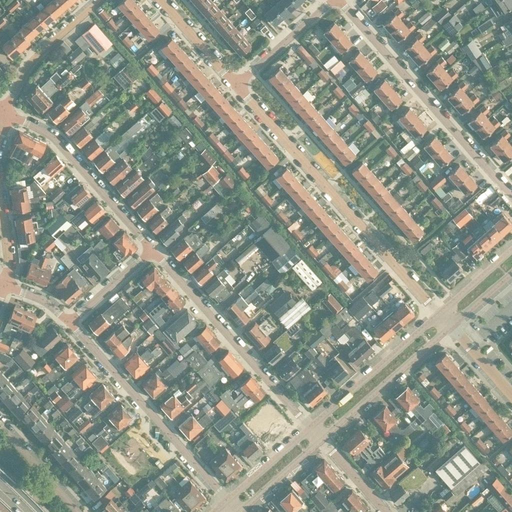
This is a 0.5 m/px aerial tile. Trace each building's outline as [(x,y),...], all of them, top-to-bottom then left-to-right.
[(55,0),(52,0),(45,6),(54,17),(63,9),(55,0)] [(70,0),(55,0),(63,9),(72,1),(70,0)] [(125,13),(136,4),(132,0),(122,0),(118,4),(122,9),(118,12),(121,16),(123,14),(125,12),(125,13)] [(202,10),(212,1),(210,0),(195,0),(194,2),(202,10)] [(281,17),(289,10),(280,0),(272,7),(281,17)] [(289,10),(296,4),(292,0),(280,0),(289,10)] [(386,5),(383,1),(381,0),(379,0),(372,7),(377,13),(386,5)] [(478,0),(468,0),(462,6),(467,11),(479,0),(478,0)] [(511,0),(495,0),(495,1),(489,5),(496,16),(511,5),(511,0)] [(209,19),(220,10),(212,1),(202,10),(209,19)] [(11,12),(15,8),(11,3),(7,8),(11,12)] [(133,21),(143,12),(136,4),(125,13),(133,21)] [(45,6),(36,14),(45,25),(54,17),(45,6)] [(248,16),(252,11),(249,7),(244,12),(248,16)] [(274,24),(281,17),(272,7),(265,14),(274,24)] [(441,23),(451,15),(443,7),(434,15),(441,23)] [(106,20),(110,16),(103,8),(98,12),(106,20)] [(398,18),(403,13),(399,9),(394,13),(383,23),(390,32),(402,22),(398,18)] [(217,28),(227,19),(220,10),(209,19),(217,28)] [(251,20),(256,16),(252,11),(248,16),(251,20)] [(431,16),(432,15),(428,11),(427,11),(417,20),(422,25),(432,16),(431,16)] [(141,30),(151,21),(143,12),(133,21),(141,30)] [(36,14),(27,22),(36,32),(45,25),(36,14)] [(117,26),(126,18),(123,14),(121,16),(114,22),(114,23),(110,27),(113,31),(118,27),(117,26)] [(454,14),(442,24),(451,35),(463,24),(454,14)] [(426,31),(436,21),(432,16),(422,25),(421,26),(426,31)] [(258,17),(250,24),(254,27),(261,21),(258,17)] [(481,33),(494,23),(490,18),(477,27),(481,33)] [(506,30),(499,34),(502,40),(507,37),(511,33),(511,18),(509,20),(503,24),(506,30)] [(114,23),(114,22),(111,19),(106,23),(110,27),(114,23)] [(224,36),(235,27),(227,19),(217,28),(224,36)] [(149,39),(159,30),(151,21),(141,30),(149,39)] [(27,22),(18,30),(19,31),(28,40),(36,32),(27,22)] [(332,41),(342,32),(334,22),(323,31),(332,41)] [(409,31),(414,26),(410,22),(405,26),(402,22),(390,32),(398,40),(409,30),(409,31)] [(99,53),(111,42),(94,24),(82,34),(99,53)] [(263,33),(268,29),(264,25),(260,29),(263,33)] [(232,45),(243,36),(235,27),(224,36),(232,45)] [(19,31),(11,38),(20,50),(30,42),(28,40),(19,31)] [(341,51),(351,42),(342,32),(332,41),(341,51)] [(419,42),(424,37),(420,33),(415,37),(416,38),(404,48),(412,56),(423,46),(419,42)] [(442,50),(454,39),(449,34),(437,45),(442,50)] [(125,44),(129,39),(126,35),(121,40),(125,44)] [(240,54),(250,45),(243,36),(232,45),(240,54)] [(507,37),(502,40),(505,45),(510,42),(507,37)] [(11,38),(2,46),(11,57),(20,50),(11,38)] [(168,55),(179,46),(171,38),(161,47),(168,55)] [(128,48),(133,43),(129,39),(125,44),(128,48)] [(472,39),(461,47),(465,52),(466,52),(471,59),(481,53),(476,45),(472,39)] [(449,53),(459,45),(454,40),(444,48),(449,53)] [(64,42),(59,46),(66,53),(71,49),(64,42)] [(305,60),(310,56),(300,45),(296,49),(305,60)] [(176,64),(186,55),(179,46),(168,55),(175,63),(176,64)] [(431,55),(436,50),(431,46),(426,50),(423,46),(412,56),(419,64),(430,54),(431,55)] [(74,65),(85,54),(78,47),(67,58),(74,65)] [(357,70),(367,60),(359,50),(348,59),(357,70)] [(112,57),(118,64),(124,59),(118,52),(112,57)] [(482,53),(471,59),(482,71),(491,66),(482,53)] [(179,77),(194,64),(186,55),(176,64),(175,63),(171,66),(173,68),(177,65),(180,69),(176,73),(179,77)] [(328,68),(338,59),(334,55),(324,63),(328,68)] [(317,65),(313,60),(310,56),(305,60),(313,68),(317,65)] [(440,66),(445,62),(441,57),(436,61),(437,62),(426,72),(433,80),(444,70),(440,66)] [(334,74),(345,64),(340,59),(329,68),(334,74)] [(366,80),(376,70),(367,60),(357,70),(366,80)] [(139,75),(129,63),(128,62),(113,76),(124,88),(139,75)] [(146,68),(150,72),(155,68),(151,63),(147,67),(146,68)] [(191,81),(202,72),(194,64),(179,77),(182,80),(187,76),(191,81)] [(496,64),(487,70),(492,77),(496,84),(505,78),(501,72),(496,64)] [(475,65),(473,67),(468,71),(472,75),(479,69),(475,65)] [(157,81),(162,76),(155,68),(150,72),(157,81)] [(276,85),(286,76),(279,68),(268,77),(276,85)] [(320,77),(325,72),(322,68),(317,73),(320,77)] [(452,79),(457,75),(453,70),(448,74),(444,70),(433,80),(440,88),(451,78),(452,79)] [(55,83),(61,78),(56,72),(50,77),(50,78),(40,88),(37,84),(25,95),(26,97),(26,98),(28,100),(30,100),(33,104),(55,83)] [(61,87),(73,77),(68,72),(61,78),(55,83),(33,104),(35,107),(35,108),(37,110),(38,110),(40,112),(52,101),(48,97),(58,87),(61,87)] [(199,90),(209,81),(202,72),(191,81),(199,90)] [(324,81),(329,76),(325,72),(320,77),(324,81)] [(164,79),(166,77),(164,75),(162,76),(157,81),(165,89),(170,85),(164,79)] [(284,94),(294,85),(286,76),(276,85),(284,94)] [(348,91),(356,84),(350,77),(342,84),(348,91)] [(83,89),(90,83),(86,78),(79,84),(83,89)] [(499,90),(509,84),(505,78),(496,84),(499,90)] [(382,98),(392,89),(384,79),(373,88),(382,98)] [(206,98),(217,89),(209,81),(199,90),(206,98)] [(364,87),(365,86),(361,81),(348,92),(353,98),(364,87)] [(462,90),(467,86),(463,81),(458,85),(458,86),(447,96),(454,104),(465,94),(462,90)] [(132,88),(129,85),(123,90),(123,91),(121,93),(123,96),(132,88)] [(177,94),(175,91),(170,85),(165,89),(173,98),(177,94)] [(291,103),(302,94),(294,85),(284,94),(291,103)] [(336,94),(340,89),(337,85),(332,90),(336,94)] [(154,103),(161,98),(151,87),(144,92),(154,103)] [(358,103),(369,93),(364,87),(353,98),(358,103)] [(496,88),(493,91),(490,94),(495,100),(501,94),(496,88)] [(72,115),(61,124),(69,134),(81,124),(88,117),(87,116),(92,111),(89,107),(103,95),(98,89),(78,106),(79,107),(71,114),(72,114),(72,115)] [(214,107),(224,98),(217,89),(206,98),(214,107)] [(339,98),(344,94),(340,89),(336,94),(339,98)] [(391,108),(401,99),(392,89),(382,98),(391,108)] [(188,106),(179,96),(177,94),(173,98),(184,110),(188,106)] [(299,111),(309,102),(302,94),(291,103),(299,111)] [(473,103),(478,99),(474,94),(469,98),(465,94),(454,104),(461,112),(473,103)] [(65,107),(72,100),(68,95),(48,112),(52,116),(51,119),(53,121),(56,121),(57,122),(69,111),(65,107)] [(222,116),(232,107),(224,98),(214,107),(222,116)] [(162,101),(156,106),(165,117),(171,111),(162,101)] [(134,102),(128,107),(132,111),(138,106),(134,102)] [(306,120),(317,111),(309,102),(299,111),(306,120)] [(351,111),(356,107),(352,103),(347,107),(351,111)] [(483,114),(488,110),(484,105),(479,110),(468,120),(475,128),(487,119),(483,114)] [(225,128),(240,115),(232,107),(222,116),(226,120),(221,124),(225,128)] [(354,115),(359,111),(356,107),(351,111),(354,115)] [(407,126),(417,117),(408,107),(398,116),(407,126)] [(314,129),(324,119),(317,111),(306,120),(314,129)] [(101,118),(97,113),(90,119),(91,120),(72,137),(73,138),(73,140),(75,142),(76,142),(80,146),(92,136),(87,130),(94,124),(101,118)] [(378,125),(385,119),(379,113),(372,119),(378,125)] [(195,123),(200,119),(196,115),(191,119),(195,123)] [(237,133),(247,124),(240,115),(225,128),(228,132),(232,128),(237,133)] [(504,124),(509,119),(506,116),(501,120),(504,124)] [(413,139),(426,127),(417,117),(407,126),(404,129),(413,139)] [(495,128),(500,123),(495,118),(490,123),(487,119),(475,128),(483,137),(494,127),(495,128)] [(199,128),(204,123),(200,119),(195,123),(199,128)] [(322,137),(332,128),(324,119),(314,129),(322,137)] [(366,128),(371,124),(367,120),(363,124),(366,128)] [(137,121),(129,128),(133,133),(141,126),(137,121)] [(244,141),(255,132),(247,124),(237,133),(244,141)] [(369,132),(374,128),(371,124),(366,128),(369,132)] [(387,135),(391,132),(386,126),(382,130),(387,135)] [(186,142),(193,135),(189,132),(187,129),(185,127),(178,133),(186,142)] [(105,151),(94,161),(98,166),(97,167),(100,170),(101,169),(103,171),(114,161),(113,160),(119,155),(114,150),(133,133),(129,128),(104,150),(105,151)] [(329,146),(340,137),(332,128),(322,137),(329,146)] [(504,139),(509,134),(505,129),(500,134),(501,134),(489,144),(497,153),(508,143),(504,139)] [(26,134),(26,135),(19,131),(13,142),(14,143),(7,156),(11,158),(23,164),(25,161),(24,161),(36,139),(26,134)] [(99,144),(108,136),(103,131),(95,139),(94,139),(83,149),(87,153),(87,155),(88,157),(90,157),(91,158),(103,148),(99,144)] [(210,141),(215,136),(211,132),(206,137),(210,141)] [(252,150),(262,141),(255,132),(244,141),(252,150)] [(214,145),(219,140),(215,136),(210,141),(214,145)] [(432,155),(442,146),(434,136),(423,145),(432,155)] [(337,154),(347,145),(340,137),(329,146),(337,154)] [(39,157),(45,144),(36,139),(24,161),(25,161),(23,164),(22,166),(27,172),(31,164),(28,163),(33,154),(39,157)] [(404,153),(415,144),(411,139),(400,149),(404,153)] [(260,159),(270,150),(262,141),(252,150),(260,159)] [(409,160),(424,146),(419,141),(404,155),(409,160)] [(511,146),(511,147),(508,143),(497,153),(504,161),(511,153),(511,146)] [(345,163),(355,154),(347,145),(337,154),(345,163)] [(388,153),(393,149),(390,145),(385,149),(388,153)] [(441,165),(451,156),(442,146),(432,155),(441,165)] [(149,147),(140,154),(144,159),(153,151),(149,147)] [(127,148),(119,155),(122,158),(128,152),(127,151),(129,150),(127,148)] [(205,148),(198,154),(209,166),(215,160),(205,148)] [(226,158),(231,154),(226,149),(221,154),(226,158)] [(392,157),(397,153),(393,149),(388,153),(392,157)] [(267,167),(278,158),(270,150),(260,159),(267,167)] [(143,169),(157,157),(153,153),(140,165),(143,169)] [(233,158),(234,157),(231,154),(226,158),(233,166),(237,162),(233,158)] [(41,185),(64,165),(56,156),(33,176),(41,185)] [(417,156),(410,162),(416,168),(423,162),(420,159),(419,158),(417,156)] [(132,166),(127,161),(124,157),(105,174),(113,183),(132,166)] [(401,157),(396,162),(400,166),(403,164),(405,162),(401,157)] [(359,179),(369,170),(362,161),(351,171),(359,179)] [(403,170),(408,166),(405,162),(403,164),(400,166),(403,170)] [(457,183),(467,174),(458,164),(448,173),(457,183)] [(211,185),(222,176),(212,165),(202,174),(211,185)] [(240,175),(245,170),(241,166),(236,171),(240,175)] [(407,174),(412,170),(408,166),(403,170),(407,174)] [(283,185),(293,176),(286,167),(275,176),(283,185)] [(143,178),(137,172),(135,169),(116,186),(124,195),(143,178)] [(433,179),(433,178),(425,169),(420,173),(429,183),(433,179)] [(244,179),(249,175),(245,170),(240,175),(244,179)] [(367,188),(377,179),(369,170),(359,179),(367,188)] [(218,179),(212,185),(222,196),(228,191),(236,184),(227,173),(219,180),(218,179)] [(435,189),(446,180),(440,173),(433,179),(429,183),(435,189)] [(163,174),(155,181),(160,187),(168,180),(163,174)] [(466,193),(476,184),(467,174),(457,183),(466,193)] [(146,182),(127,198),(128,200),(128,201),(129,203),(131,203),(134,207),(146,197),(154,189),(150,185),(153,183),(148,176),(144,180),(146,181),(146,182)] [(291,194),(301,184),(293,176),(283,185),(291,194)] [(374,196),(385,187),(377,179),(367,188),(374,196)] [(418,187),(423,183),(420,179),(415,183),(418,187)] [(46,194),(41,189),(34,181),(29,185),(10,188),(12,200),(32,196),(38,195),(46,194)] [(422,191),(427,187),(423,183),(418,187),(422,191)] [(74,188),(63,197),(66,200),(67,201),(69,204),(73,200),(79,206),(91,195),(82,186),(81,187),(78,184),(74,188)] [(298,202),(309,193),(301,184),(291,194),(298,202)] [(489,196),(495,190),(490,185),(474,200),(478,205),(489,196)] [(55,202),(65,193),(59,187),(49,196),(55,202)] [(180,191),(177,187),(169,194),(173,198),(180,191)] [(382,205),(392,196),(385,187),(374,196),(382,205)] [(445,194),(441,197),(445,201),(452,196),(448,191),(445,194)] [(154,205),(161,198),(156,193),(137,210),(141,215),(141,216),(143,218),(144,218),(145,220),(158,209),(154,205)] [(264,201),(269,197),(266,193),(261,197),(264,201)] [(306,211),(316,202),(309,193),(298,202),(294,206),(298,210),(302,206),(306,211)] [(33,202),(39,201),(38,195),(32,196),(12,200),(14,211),(29,208),(29,203),(33,202)] [(389,214),(400,205),(392,196),(382,205),(389,214)] [(433,205),(439,201),(435,196),(430,201),(433,205)] [(63,197),(55,204),(59,208),(67,201),(66,200),(63,197)] [(267,206),(273,201),(269,197),(264,201),(267,206)] [(446,201),(450,206),(455,202),(451,197),(446,201)] [(195,209),(201,203),(197,199),(191,204),(195,209)] [(454,210),(462,203),(459,199),(455,202),(450,206),(454,210)] [(92,221),(104,210),(96,201),(84,211),(83,209),(71,219),(77,226),(88,216),(92,221)] [(437,216),(446,209),(439,201),(433,205),(437,209),(434,212),(437,216)] [(314,219),(324,210),(316,202),(306,211),(314,219)] [(205,223),(221,208),(216,203),(211,208),(200,217),(205,223)] [(469,204),(464,208),(469,213),(469,214),(474,210),(469,204)] [(397,222),(408,213),(400,205),(389,214),(397,222)] [(164,218),(172,211),(167,206),(148,223),(156,232),(167,222),(164,218)] [(276,214),(281,210),(277,206),(273,210),(272,210),(276,215),(276,214)] [(58,208),(53,212),(57,217),(61,212),(58,208)] [(464,208),(455,216),(460,221),(469,213),(464,208)] [(279,219),(284,214),(281,210),(276,214),(276,215),(279,219)] [(321,228),(332,219),(324,210),(314,219),(321,228)] [(55,238),(71,224),(61,212),(57,217),(45,226),(55,238)] [(503,233),(511,224),(501,212),(497,216),(499,218),(494,223),(503,233)] [(175,229),(179,225),(187,219),(182,213),(177,218),(159,235),(167,244),(179,233),(175,229)] [(259,233),(270,223),(261,213),(250,223),(259,233)] [(415,222),(408,213),(397,222),(405,231),(415,222)] [(283,223),(288,218),(284,214),(279,219),(283,223)] [(31,216),(15,219),(17,230),(37,227),(36,221),(32,222),(31,216)] [(106,236),(118,225),(110,216),(107,219),(105,217),(93,228),(98,234),(101,231),(106,236)] [(455,216),(448,223),(452,228),(457,224),(460,221),(455,216)] [(329,237),(339,228),(332,219),(321,228),(329,237)] [(413,240),(426,228),(418,219),(415,222),(405,231),(413,240)] [(295,237),(300,232),(292,223),(288,227),(291,231),(290,232),(295,237)] [(494,241),(503,233),(494,223),(485,231),(494,241)] [(290,246),(274,227),(272,225),(260,236),(254,241),(258,246),(262,242),(271,252),(267,255),(272,262),(290,246)] [(33,234),(42,232),(44,226),(17,230),(19,242),(34,239),(33,234)] [(220,228),(212,235),(216,241),(218,238),(221,242),(228,236),(220,228)] [(336,245),(347,236),(339,228),(329,237),(336,245)] [(485,249),(494,241),(485,231),(476,239),(485,249)] [(135,247),(136,245),(124,232),(112,242),(117,248),(113,252),(119,259),(128,252),(129,253),(135,247)] [(195,234),(190,238),(187,234),(171,249),(175,253),(175,255),(176,257),(178,257),(179,258),(191,248),(193,250),(201,242),(195,234)] [(344,254),(355,245),(347,236),(336,245),(344,254)] [(485,249),(476,239),(473,236),(464,244),(476,257),(485,249)] [(54,245),(56,243),(50,237),(41,245),(47,251),(48,250),(49,251),(54,246),(54,245)] [(105,245),(105,244),(101,240),(93,247),(97,252),(105,245)] [(427,250),(434,245),(431,241),(424,247),(427,250)] [(253,242),(242,252),(245,256),(256,246),(253,242)] [(461,259),(468,253),(459,242),(452,248),(461,259)] [(200,257),(208,249),(204,244),(183,263),(191,271),(203,260),(200,257)] [(309,253),(314,249),(311,244),(306,249),(309,253)] [(100,256),(96,252),(90,245),(87,248),(92,253),(81,263),(96,280),(107,270),(97,259),(100,256)] [(352,263),(362,254),(355,245),(344,254),(340,258),(343,261),(347,258),(352,263)] [(59,248),(55,246),(54,246),(49,251),(52,253),(51,256),(56,258),(59,248)] [(290,247),(272,263),(282,273),(300,258),(290,247)] [(313,257),(318,253),(314,249),(309,253),(313,257)] [(323,249),(318,253),(322,257),(326,253),(323,249)] [(45,256),(35,280),(45,284),(51,270),(44,268),(48,258),(50,253),(48,253),(47,252),(45,256)] [(456,263),(460,259),(455,253),(451,257),(454,261),(442,272),(449,281),(462,269),(456,263)] [(209,269),(221,258),(217,254),(205,264),(193,274),(201,283),(212,273),(209,269)] [(359,271),(370,262),(362,254),(352,263),(359,271)] [(35,280),(45,256),(41,255),(37,265),(31,262),(30,264),(29,263),(27,267),(28,268),(25,276),(35,280)] [(301,258),(291,267),(311,290),(321,281),(301,258)] [(327,273),(332,268),(326,262),(321,266),(327,273)] [(367,280),(377,271),(370,262),(359,271),(367,280)] [(67,275),(55,285),(69,301),(82,290),(79,286),(85,281),(79,275),(80,274),(77,272),(75,269),(74,267),(71,269),(69,272),(66,274),(67,275)] [(164,278),(155,267),(152,267),(141,278),(138,282),(142,286),(145,283),(148,286),(142,291),(145,294),(164,278)] [(332,279),(337,274),(332,268),(327,273),(332,279)] [(229,290),(233,287),(228,281),(224,277),(228,274),(223,269),(204,286),(212,296),(213,295),(219,302),(230,292),(229,290)] [(389,273),(376,285),(380,289),(388,282),(393,278),(389,273)] [(160,295),(170,285),(164,278),(145,294),(147,297),(155,290),(160,295)] [(340,287),(345,283),(341,279),(336,283),(340,287)] [(127,292),(133,287),(129,282),(123,287),(127,292)] [(380,297),(392,287),(388,282),(380,289),(376,292),(380,297)] [(344,292),(349,287),(345,283),(340,287),(344,292)] [(152,316),(177,293),(170,285),(160,295),(164,299),(155,307),(149,312),(152,316)] [(352,299),(359,292),(353,285),(345,291),(352,299)] [(376,292),(380,289),(376,285),(362,297),(366,300),(366,301),(370,305),(380,297),(376,292)] [(243,308),(258,294),(254,290),(244,299),(240,295),(224,309),(232,318),(243,308)] [(278,315),(294,301),(285,291),(269,305),(278,315)] [(174,310),(184,301),(177,293),(152,316),(154,319),(169,305),(174,310)] [(341,306),(329,293),(321,300),(333,314),(341,306)] [(101,313),(89,324),(97,333),(109,323),(110,324),(118,316),(120,318),(124,314),(122,313),(129,307),(124,301),(120,297),(101,313)] [(356,309),(366,300),(362,297),(352,306),(348,309),(356,318),(361,314),(356,309)] [(404,302),(404,303),(400,298),(394,304),(398,308),(393,311),(403,322),(413,313),(404,302)] [(140,307),(144,303),(140,299),(136,302),(140,307)] [(21,307),(19,308),(14,305),(3,331),(8,333),(11,327),(16,329),(25,310),(24,309),(23,308),(21,307)] [(347,322),(353,316),(345,307),(338,313),(331,319),(336,324),(340,328),(347,322)] [(243,308),(232,318),(239,326),(250,316),(245,311),(243,308)] [(176,341),(198,322),(187,309),(162,331),(174,344),(177,341),(176,341)] [(30,312),(30,311),(27,310),(26,310),(25,310),(16,329),(22,332),(20,337),(25,340),(35,314),(30,312)] [(143,320),(148,316),(144,311),(139,316),(143,320)] [(375,311),(371,314),(375,319),(379,316),(375,311)] [(393,331),(403,322),(393,311),(383,320),(393,331)] [(255,322),(244,332),(252,340),(270,324),(273,321),(268,316),(258,325),(255,322)] [(158,327),(150,318),(142,325),(150,334),(158,327)] [(331,319),(319,329),(326,337),(331,333),(334,330),(332,328),(336,324),(331,319)] [(383,340),(393,331),(383,320),(373,329),(383,340)] [(270,324),(252,340),(258,348),(269,338),(266,335),(277,325),(273,321),(270,324)] [(290,336),(299,328),(295,322),(283,332),(280,335),(273,341),(275,343),(270,348),(267,351),(264,354),(268,358),(267,360),(269,362),(271,362),(272,363),(284,353),(283,351),(292,343),(287,337),(289,335),(290,336)] [(340,328),(336,324),(332,328),(334,330),(331,333),(337,339),(340,342),(344,343),(345,341),(352,349),(347,353),(357,364),(365,357),(344,333),(340,328)] [(129,333),(129,332),(123,325),(115,332),(115,331),(104,341),(111,349),(129,333)] [(197,347),(213,334),(206,325),(195,335),(199,340),(190,347),(187,343),(179,350),(185,357),(197,347)] [(40,355),(61,337),(52,328),(36,342),(39,345),(35,349),(40,355)] [(161,341),(166,337),(158,328),(153,332),(161,341)] [(374,350),(354,328),(349,328),(344,333),(365,357),(374,350)] [(313,347),(325,337),(318,329),(306,340),(313,347)] [(125,342),(132,336),(129,333),(111,349),(118,357),(129,347),(125,342)] [(209,351),(220,342),(213,334),(197,347),(185,358),(196,370),(207,361),(199,351),(205,346),(209,351)] [(176,347),(167,336),(158,344),(168,355),(176,347)] [(15,355),(21,350),(19,349),(15,347),(18,339),(13,337),(10,345),(7,352),(15,356),(15,355)] [(0,349),(6,352),(9,347),(0,342),(0,349)] [(51,369),(72,350),(66,343),(53,354),(57,358),(48,366),(46,363),(41,367),(47,373),(51,369)] [(154,357),(161,351),(156,346),(151,351),(130,370),(136,377),(149,366),(145,362),(153,355),(154,357)] [(319,355),(318,354),(311,346),(304,351),(306,353),(305,354),(311,360),(312,358),(313,360),(319,355)] [(151,351),(148,348),(140,356),(136,352),(124,363),(130,370),(151,351)] [(27,368),(34,362),(22,349),(21,350),(15,355),(27,368)] [(47,373),(45,375),(51,382),(61,373),(66,368),(78,357),(72,350),(51,369),(47,373)] [(301,358),(296,353),(294,350),(287,357),(289,359),(278,369),(281,373),(281,375),(283,377),(285,377),(286,378),(299,367),(295,363),(301,358)] [(231,376),(242,367),(233,356),(228,351),(217,360),(213,355),(207,361),(196,370),(203,378),(205,381),(207,383),(210,386),(227,371),(231,376)] [(321,368),(328,361),(320,352),(318,354),(319,355),(313,360),(321,368)] [(11,358),(3,355),(0,353),(0,360),(1,360),(7,362),(5,363),(8,366),(14,361),(11,358)] [(442,371),(452,362),(445,353),(434,362),(442,371)] [(339,381),(348,373),(334,357),(328,361),(329,362),(326,366),(339,381)] [(148,390),(179,363),(176,359),(162,372),(158,369),(142,384),(148,390)] [(313,361),(307,366),(310,370),(316,365),(313,361)] [(450,380),(460,371),(452,362),(442,371),(450,380)] [(65,393),(90,370),(84,363),(71,375),(75,378),(69,383),(68,381),(61,388),(65,393)] [(188,372),(184,368),(179,363),(148,390),(154,397),(172,382),(170,380),(174,377),(178,381),(188,372)] [(17,375),(22,370),(19,366),(13,372),(17,375)] [(327,392),(317,381),(305,367),(297,374),(319,399),(321,397),(323,396),(324,394),(327,392)] [(83,388),(96,377),(90,370),(65,393),(70,398),(77,392),(75,390),(80,385),(83,388)] [(457,388),(467,379),(460,371),(450,380),(457,388)] [(425,386),(429,382),(421,373),(417,377),(425,386)] [(317,400),(319,399),(297,374),(289,381),(295,388),(300,384),(306,391),(301,395),(311,406),(313,403),(316,402),(317,400)] [(23,386),(30,379),(27,376),(16,385),(18,387),(21,384),(23,386)] [(239,400),(258,384),(250,376),(239,385),(244,390),(236,397),(239,400)] [(0,395),(2,398),(14,388),(6,378),(0,383),(0,395)] [(207,383),(205,381),(203,378),(202,379),(198,382),(196,384),(166,411),(172,418),(185,406),(182,403),(190,395),(191,396),(196,391),(199,391),(201,389),(207,383)] [(465,397),(475,388),(467,379),(457,388),(465,397)] [(196,384),(193,381),(181,392),(178,389),(173,393),(160,404),(166,411),(196,384)] [(207,383),(201,389),(205,394),(212,388),(210,386),(207,383)] [(55,391),(58,389),(54,384),(46,392),(55,402),(60,397),(55,391)] [(87,410),(108,391),(102,384),(89,395),(92,399),(84,406),(87,410)] [(254,402),(265,392),(258,384),(239,400),(242,403),(249,396),(254,402)] [(33,393),(39,388),(35,385),(30,390),(33,393)] [(416,402),(419,399),(416,397),(412,392),(410,390),(407,386),(406,387),(405,387),(403,389),(403,390),(401,392),(419,413),(421,412),(426,417),(429,414),(420,404),(419,405),(416,402)] [(414,386),(410,390),(412,392),(416,397),(420,393),(414,386)] [(432,394),(437,390),(433,386),(428,390),(432,394)] [(22,397),(14,388),(2,398),(10,407),(22,397)] [(472,406),(483,397),(475,388),(465,397),(472,406)] [(214,403),(220,398),(212,389),(207,394),(214,403)] [(223,400),(231,393),(227,389),(219,396),(223,400)] [(435,398),(440,394),(437,390),(432,394),(435,398)] [(101,409),(114,397),(108,391),(87,410),(93,416),(101,409)] [(26,400),(30,396),(27,392),(22,397),(10,407),(19,417),(31,406),(26,400)] [(421,412),(419,413),(401,392),(398,394),(397,394),(395,396),(395,397),(394,398),(406,411),(409,408),(416,416),(417,417),(411,422),(409,424),(414,429),(426,418),(426,417),(421,412)] [(63,411),(73,403),(65,394),(55,402),(63,411)] [(480,414),(490,405),(483,397),(472,406),(480,414)] [(230,409),(230,408),(221,399),(214,405),(223,415),(230,409)] [(231,408),(235,404),(231,399),(227,403),(231,408)] [(46,408),(52,403),(49,400),(43,405),(46,408)] [(260,426),(252,432),(260,442),(269,435),(271,438),(279,430),(281,433),(293,423),(287,417),(279,408),(272,401),(262,410),(262,411),(263,411),(254,420),(260,426)] [(202,407),(206,412),(211,407),(207,403),(202,407)] [(100,434),(126,411),(120,404),(102,420),(105,423),(88,438),(91,442),(100,434)] [(40,414),(40,413),(32,405),(31,406),(19,417),(20,415),(28,424),(40,414)] [(487,423),(498,414),(490,405),(480,414),(487,423)] [(393,422),(396,419),(385,406),(378,412),(402,439),(406,436),(414,429),(409,424),(403,429),(399,428),(393,422)] [(451,415),(455,411),(452,407),(447,411),(451,415)] [(54,417),(60,412),(57,409),(51,414),(54,417)] [(184,431),(206,412),(203,409),(194,417),(191,413),(178,424),(184,431)] [(228,412),(222,418),(228,424),(236,416),(230,410),(228,412)] [(437,427),(445,420),(436,410),(428,417),(437,427)] [(45,419),(48,417),(43,411),(40,413),(40,414),(28,424),(36,433),(48,423),(45,419)] [(115,433),(132,418),(126,411),(100,434),(100,435),(92,442),(99,450),(108,443),(103,437),(108,433),(109,435),(112,432),(113,432),(115,433)] [(190,438),(212,419),(206,412),(184,431),(190,438)] [(391,448),(402,439),(378,412),(372,418),(383,430),(386,427),(393,435),(385,442),(391,448)] [(404,414),(402,415),(409,424),(411,422),(404,414)] [(495,432),(505,423),(498,414),(487,423),(495,432)] [(62,427),(68,422),(64,418),(59,423),(62,427)] [(81,432),(91,423),(87,418),(77,427),(81,432)] [(462,429),(467,425),(463,420),(459,424),(462,429)] [(45,443),(56,432),(48,423),(36,433),(45,443)] [(246,434),(236,442),(243,449),(251,459),(261,449),(253,440),(256,438),(252,434),(253,434),(246,426),(243,423),(239,426),(246,434)] [(502,440),(511,431),(511,430),(505,423),(495,432),(502,440)] [(438,442),(450,431),(444,424),(432,435),(438,442)] [(70,436),(76,431),(73,427),(67,432),(70,436)] [(379,434),(373,428),(369,431),(376,437),(379,434)] [(372,443),(369,440),(359,429),(357,431),(355,432),(353,434),(351,436),(375,463),(385,454),(379,446),(372,452),(369,448),(372,443)] [(53,452),(65,441),(56,432),(45,443),(53,452)] [(197,448),(210,436),(207,433),(194,444),(197,448)] [(78,445),(84,440),(81,436),(75,441),(78,445)] [(368,469),(375,463),(351,436),(350,437),(347,438),(346,441),(344,443),(353,453),(357,450),(367,461),(363,465),(368,469)] [(478,446),(482,442),(479,438),(474,442),(478,446)] [(61,461),(73,450),(65,441),(53,452),(61,461)] [(481,450),(486,446),(482,442),(478,446),(481,450)] [(412,456),(420,449),(417,445),(409,452),(412,456)] [(435,470),(450,488),(479,463),(470,453),(463,445),(448,459),(435,470)] [(86,454),(92,449),(89,446),(83,451),(86,454)] [(238,470),(242,466),(226,448),(218,454),(236,475),(239,472),(238,470)] [(69,470),(81,460),(73,450),(61,461),(69,470)] [(401,459),(396,454),(394,452),(382,462),(381,461),(380,462),(381,463),(370,473),(372,475),(373,477),(375,479),(377,480),(401,459)] [(233,478),(236,475),(218,454),(210,461),(227,480),(231,476),(233,478)] [(94,463),(100,458),(97,455),(92,460),(94,463)] [(159,468),(163,465),(158,459),(154,462),(159,468)] [(329,465),(329,466),(323,459),(314,468),(314,469),(300,481),(312,495),(318,490),(337,473),(329,465)] [(405,464),(401,459),(377,480),(379,482),(380,485),(382,486),(384,488),(395,479),(391,475),(398,468),(399,469),(405,464)] [(77,480),(89,469),(81,460),(69,470),(77,480)] [(456,495),(488,468),(481,461),(479,463),(450,488),(456,495)] [(168,473),(177,465),(174,462),(165,470),(168,473)] [(102,472),(108,468),(103,463),(98,467),(102,472)] [(504,476),(509,472),(501,463),(496,467),(504,476)] [(400,485),(389,494),(397,503),(408,493),(406,490),(409,488),(416,488),(426,479),(426,476),(417,466),(398,482),(400,485)] [(108,468),(103,472),(108,478),(113,474),(110,470),(109,469),(108,468)] [(89,469),(77,480),(85,488),(97,478),(101,474),(98,470),(93,474),(89,469)] [(318,490),(320,493),(328,486),(333,491),(344,481),(337,473),(318,490)] [(156,484),(163,478),(161,475),(154,481),(156,484)] [(496,477),(486,486),(487,486),(489,489),(494,495),(504,486),(496,477)] [(93,498),(105,487),(97,478),(85,488),(93,498)] [(205,499),(195,488),(188,480),(180,487),(197,506),(205,499)] [(190,511),(197,506),(180,487),(173,493),(180,501),(179,502),(188,511),(190,511)] [(505,507),(511,500),(511,495),(504,487),(501,489),(494,495),(505,507)] [(128,497),(133,493),(129,488),(124,492),(128,497)] [(144,494),(140,489),(135,493),(139,498),(144,494)] [(299,505),(303,502),(292,489),(285,495),(299,511),(308,511),(306,509),(304,510),(299,505)] [(114,494),(110,490),(100,499),(104,503),(99,508),(102,511),(111,511),(122,503),(118,499),(114,502),(110,498),(114,494)] [(328,502),(320,493),(318,490),(312,495),(310,497),(315,503),(320,509),(328,502)] [(337,511),(343,511),(359,499),(352,490),(341,500),(345,505),(338,511),(337,511)] [(447,501),(454,495),(450,491),(443,497),(447,501)] [(139,500),(137,497),(133,493),(128,497),(135,504),(139,500)] [(474,505),(483,497),(480,493),(470,501),(474,505)] [(299,511),(285,495),(278,501),(287,511),(290,511),(293,510),(294,511),(299,511)] [(169,499),(168,499),(166,497),(158,503),(165,511),(180,511),(172,503),(169,499)] [(366,511),(364,508),(366,506),(359,499),(343,511),(349,511),(350,511),(351,511),(366,511)] [(335,506),(331,501),(330,501),(321,510),(323,511),(332,511),(331,510),(335,506)] [(130,511),(125,506),(122,503),(111,511),(130,511)] [(311,511),(317,511),(320,510),(314,503),(308,508),(311,511)] [(436,507),(429,511),(447,511),(440,503),(436,507)]
